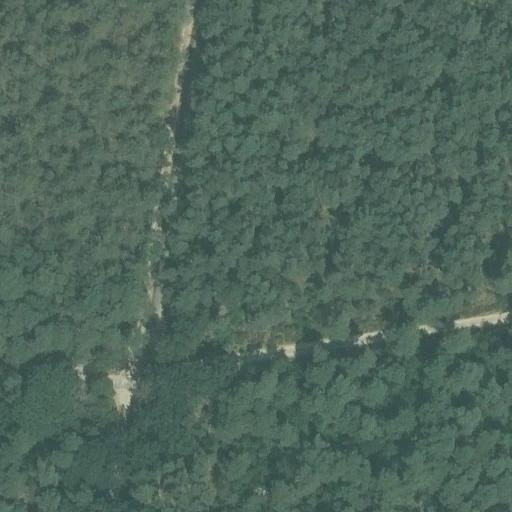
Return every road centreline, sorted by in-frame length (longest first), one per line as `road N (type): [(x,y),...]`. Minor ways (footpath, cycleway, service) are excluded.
road 1 (track): [(511,319),(131,371)]
road 2 (track): [(191,0),(131,371)]
road 3 (track): [(131,371),(109,511)]
road 4 (track): [(131,371),(0,372)]
